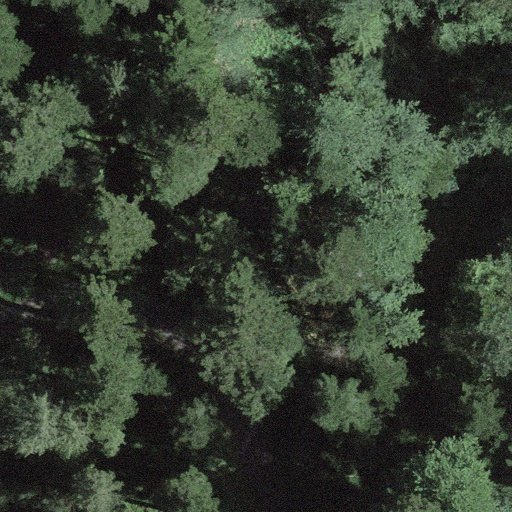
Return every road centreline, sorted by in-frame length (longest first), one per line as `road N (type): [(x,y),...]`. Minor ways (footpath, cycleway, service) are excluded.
road 1 (track): [(24,0),(158,226),(203,353),(283,511)]
road 2 (track): [(0,333),(73,298),(119,292),(158,305),(203,353)]
